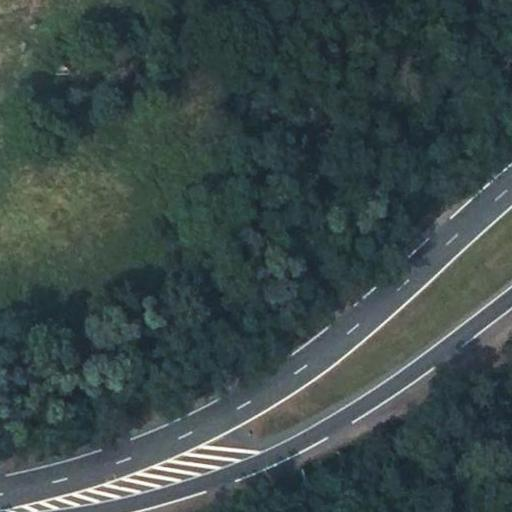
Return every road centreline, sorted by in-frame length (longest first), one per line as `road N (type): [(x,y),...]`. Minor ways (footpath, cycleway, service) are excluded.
road 1 (primary): [(511,185),(292,375),(172,441),(0,493)]
road 2 (primary): [(96,511),(163,498),(287,450),(381,399),(511,299)]
